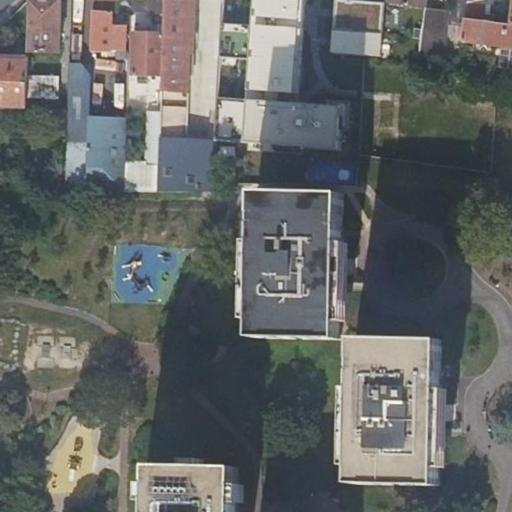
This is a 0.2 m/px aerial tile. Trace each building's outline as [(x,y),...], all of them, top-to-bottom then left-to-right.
[(28,0),(27,50),(58,51),(60,0),(28,0)] [(159,139),(184,141),(185,118),(189,0),(164,0),(164,3),(164,13),(163,24),(163,38),(161,80),(161,88),(160,113),(159,139)] [(298,102),(305,0),(254,0),(253,22),(222,20),(220,53),(251,55),(248,98),(218,96),(215,139),(339,148),(342,106),(298,102)] [(371,1),(348,0),(335,0),(331,52),(380,56),(384,3),(371,1)] [(472,0),(466,0),(465,17),(483,20),(485,2),(472,0)] [(164,13),(164,3),(128,1),(135,11),(148,12),(164,13)] [(425,8),(419,56),(438,58),(445,11),(425,8)] [(92,50),(104,50),(123,51),(125,25),(111,24),(112,10),(93,9),(92,50)] [(157,24),(163,24),(164,13),(148,12),(148,23),(157,24)] [(483,20),(465,17),(462,39),(503,45),(500,67),(511,68),(511,23),(509,23),(483,20)] [(132,79),(161,80),(163,38),(157,38),(144,37),(144,34),(139,34),(133,33),(133,37),(132,79)] [(104,58),(129,59),(129,51),(123,51),(104,50),(104,58)] [(0,105),(26,106),(26,97),(27,75),(27,74),(27,55),(0,54),(0,105)] [(65,190),(86,191),(87,191),(89,137),(89,115),(91,73),(82,61),(69,61),(68,112),(67,136),(67,138),(65,190)] [(27,75),(26,97),(58,98),(58,94),(59,76),(27,74),(27,75)] [(46,134),(66,136),(66,111),(47,111),(46,134)] [(146,142),(159,142),(159,139),(160,113),(149,113),(148,118),(146,117),(146,142)] [(89,137),(87,191),(125,191),(127,116),(89,115),(89,137)] [(158,182),(157,191),(182,191),(184,141),(159,139),(159,142),(158,182)] [(184,141),(182,191),(212,191),(215,141),(184,141)] [(0,190),(23,191),(23,181),(0,180),(0,190)] [(343,206),(257,204),(254,338),(340,340),(343,206)] [(438,486),(441,341),(355,339),(354,351),(351,484),(438,486)] [(70,444),(69,462),(92,463),(94,424),(74,423),(72,444),(70,444)] [(235,511),(236,467),(150,465),(149,511),(235,511)]
